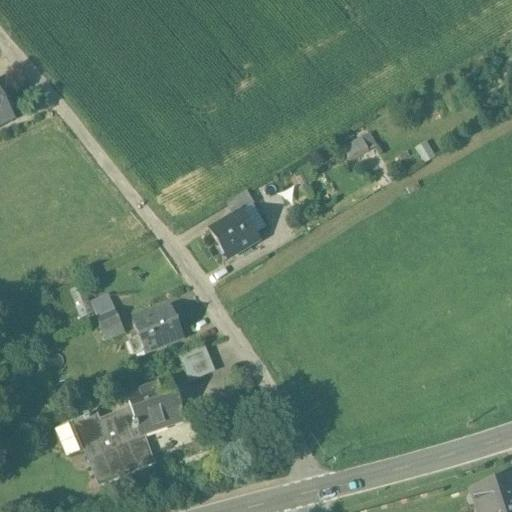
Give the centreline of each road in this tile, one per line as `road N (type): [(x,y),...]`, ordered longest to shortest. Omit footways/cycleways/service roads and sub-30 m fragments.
road 1 (residential): [(314,488),(291,425),(209,289),(0,28)]
road 2 (secondary): [(314,488),(511,433)]
